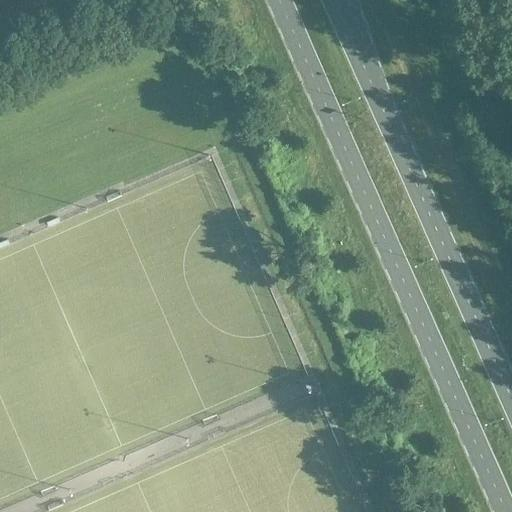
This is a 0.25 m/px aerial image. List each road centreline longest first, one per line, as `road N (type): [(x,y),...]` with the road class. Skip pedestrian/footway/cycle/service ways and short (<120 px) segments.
road 1 (secondary): [(276,0),(502,511)]
road 2 (secondary): [(511,399),(337,0)]
